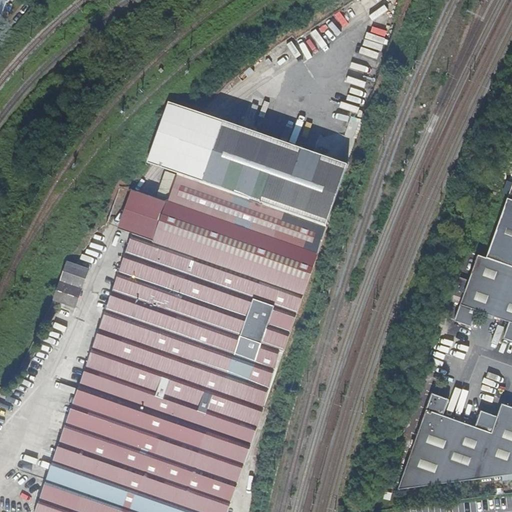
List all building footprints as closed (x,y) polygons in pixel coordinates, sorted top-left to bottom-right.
[(9,0),(0,0),(0,20),(0,21),(7,3),(8,4),(9,0)] [(219,122),(169,104),(148,164),(176,174),(198,182),(219,122)] [(248,511),(259,450),(352,168),(219,122),(198,182),(176,174),(166,203),(152,242),(132,235),(36,511),(226,511),(232,496),(242,499),(239,511),(248,511)] [(152,242),(166,203),(131,190),(104,226),(132,235),(152,242)] [(511,200),(509,199),(489,258),(511,266),(511,200)] [(511,266),(489,258),(480,255),(456,320),(473,326),(478,311),(510,322),(505,338),(511,340),(511,266)] [(86,272),(65,265),(52,301),(74,308),(86,272)] [(511,405),(504,403),(499,415),(484,410),(478,427),(446,415),(452,399),(435,393),(401,490),(470,480),(511,474),(511,405)]
